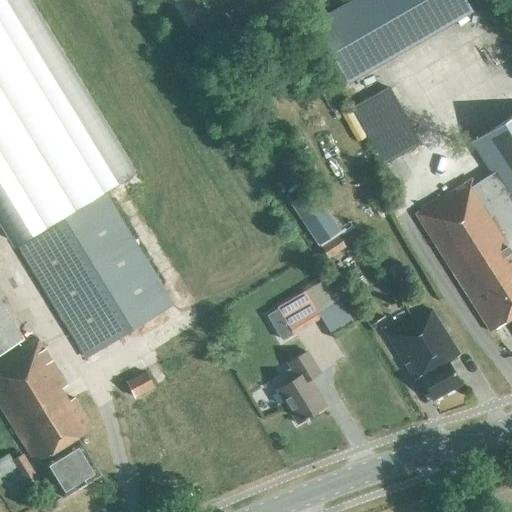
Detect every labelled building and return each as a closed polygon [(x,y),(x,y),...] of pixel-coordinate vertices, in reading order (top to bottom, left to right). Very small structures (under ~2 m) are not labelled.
[(171,304),(102,192),(129,175),(21,0),(0,0),(0,216),(6,227),(86,357),(171,304)] [(346,81),(469,10),(463,0),(354,0),(314,23),(346,81)] [(419,143),(387,86),(352,106),(384,163),(419,143)] [(349,111),(341,115),(357,143),(364,139),(349,111)] [(474,184),(471,178),(415,214),(489,330),(511,316),(511,317),(511,114),(470,141),(491,173),(474,184)] [(300,196),(291,203),(318,244),(338,232),(319,204),(309,210),(300,196)] [(337,235),(320,245),(328,258),(345,247),(337,235)] [(276,308),(287,325),(292,334),(320,317),(311,303),(315,301),(309,292),(306,293),(305,291),(276,308)] [(0,352),(23,338),(0,301),(0,352)] [(431,398),(459,383),(447,361),(459,354),(430,309),(385,334),(414,380),(419,377),(431,398)] [(62,497),(98,474),(78,441),(59,452),(57,449),(92,428),(36,337),(0,359),(0,407),(34,463),(45,456),(47,459),(41,463),(62,497)] [(467,343),(471,357),(483,353),(478,340),(467,343)] [(291,380),(275,390),(296,423),(325,405),(308,379),(319,372),(306,351),(287,363),(290,368),(285,371),(291,380)] [(134,396),(153,387),(145,371),(126,381),(134,396)] [(12,459),(27,483),(36,478),(21,453),(12,459)]
